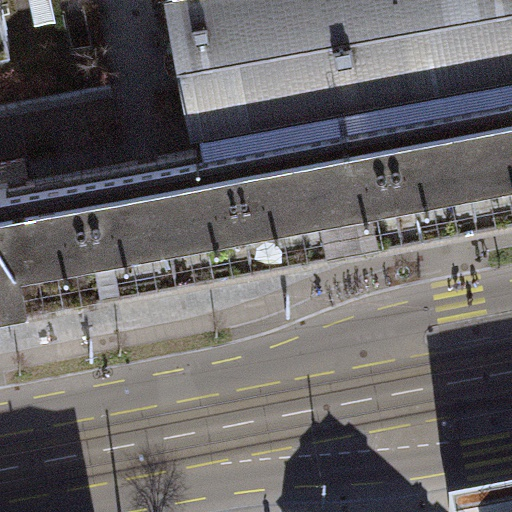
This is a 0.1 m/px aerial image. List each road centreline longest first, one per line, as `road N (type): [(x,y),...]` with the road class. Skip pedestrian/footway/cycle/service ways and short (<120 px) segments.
road 1 (secondary): [(511,291),(380,322),(209,429)]
road 2 (secondary): [(271,444),(398,471),(511,450)]
road 3 (secondary): [(209,429),(0,470)]
